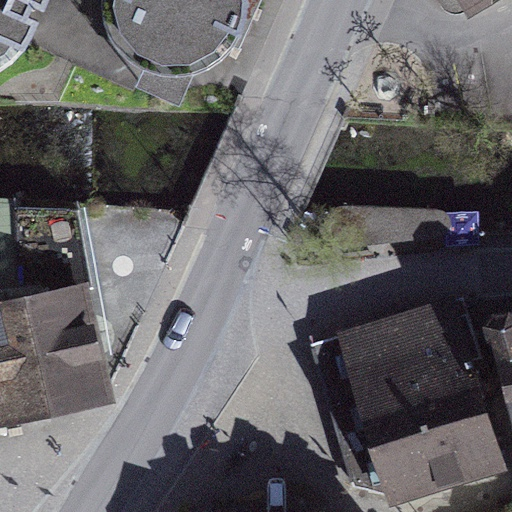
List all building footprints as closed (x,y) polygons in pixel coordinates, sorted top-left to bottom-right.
[(0,0),(0,77),(11,72),(28,56),(39,37),(47,15),(53,0),(0,0)] [(106,0),(111,2),(112,21),(115,36),(128,56),(146,71),(135,96),(180,115),(195,79),(214,73),(234,59),(248,40),(255,18),(254,0),(106,0)] [(254,0),(255,18),(262,0),(254,0)] [(455,0),(470,22),(506,0),(455,0)] [(0,200),(0,304),(89,285),(91,285),(78,209),(22,208),(22,202),(0,200)] [(330,242),(478,248),(479,215),(331,208),(330,242)] [(89,285),(0,304),(0,431),(117,407),(89,285)] [(312,347),(356,499),(389,511),(508,474),(476,370),(483,368),(462,298),(337,334),(339,340),(312,347)] [(511,316),(491,319),(485,331),(511,434),(511,316)]
